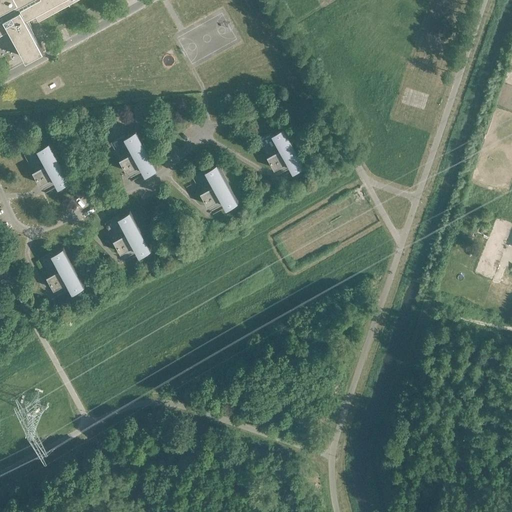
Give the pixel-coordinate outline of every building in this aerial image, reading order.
[(0,0),(0,32),(10,27),(26,58),(27,57),(26,56),(42,47),(43,49),(44,48),(27,18),(35,13),(38,20),(74,0),(0,0)] [(267,155),(274,168),(288,160),(293,170),(305,164),(284,125),(272,132),(281,147),(267,155)] [(120,158),(127,171),(140,164),(146,173),(157,167),(154,161),(136,128),(125,135),(133,150),(120,158)] [(33,170),(40,183),(54,176),(59,185),(70,179),(49,141),(38,147),(46,163),(33,170)] [(200,191),(208,204),(221,197),(227,207),(238,200),(217,162),(205,168),(214,184),(200,191)] [(114,239),(121,252),(134,244),(140,254),(151,248),(130,209),(119,215),(127,231),(114,239)] [(47,275),(54,288),(68,281),(73,291),(85,284),(63,246),(52,252),(60,268),(47,275)]
